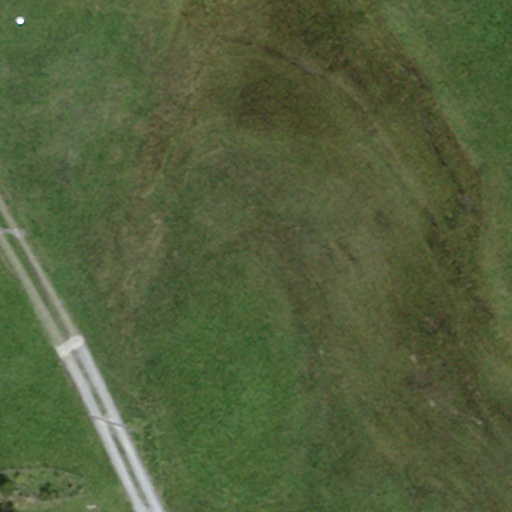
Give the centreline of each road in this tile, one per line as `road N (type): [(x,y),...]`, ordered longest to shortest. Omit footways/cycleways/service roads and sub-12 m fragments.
road 1 (track): [(151,511),(68,341)]
road 2 (track): [(0,221),(68,341)]
